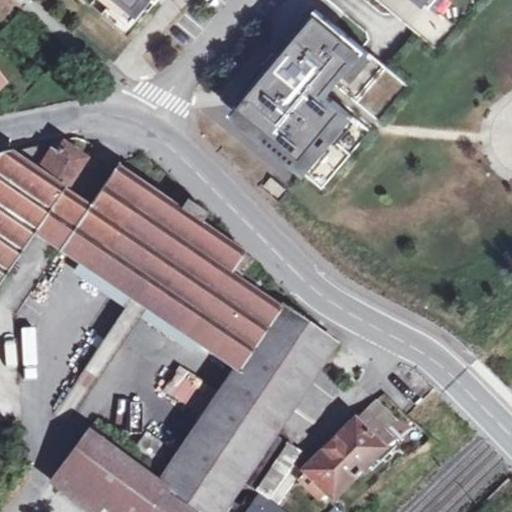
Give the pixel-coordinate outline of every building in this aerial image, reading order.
[(84,0),(131,38),(163,0),(84,0)] [(373,0),(413,31),(440,53),(484,0),(373,0)] [(280,60),(240,108),(268,133),(261,141),(302,174),(325,193),(379,127),(406,95),(411,89),(384,66),(320,13),(280,60)] [(32,153),(0,159),(58,201),(84,164),(62,150),(50,165),(32,153)] [(58,201),(0,159),(0,285),(32,238),(58,201)] [(235,373),(276,314),(235,283),(249,260),(205,231),(210,222),(184,206),(178,214),(115,174),(84,219),(59,256),(235,373)] [(32,238),(59,256),(84,219),(58,201),(32,238)] [(276,314),(235,373),(217,399),(197,386),(184,403),(203,417),(173,458),(163,472),(205,498),(229,508),(239,494),(261,510),(295,465),(271,447),(336,357),(276,314)] [(356,425),(383,451),(393,441),(366,414),(356,425)] [(383,451),(356,425),(305,475),(332,500),(383,451)] [(150,463),(160,449),(139,436),(130,449),(150,463)] [(83,511),(188,511),(86,438),(49,486),(83,511)] [(150,463),(163,472),(173,458),(160,449),(150,463)] [(225,511),(262,511),(261,510),(239,494),(229,508),(225,511)]
